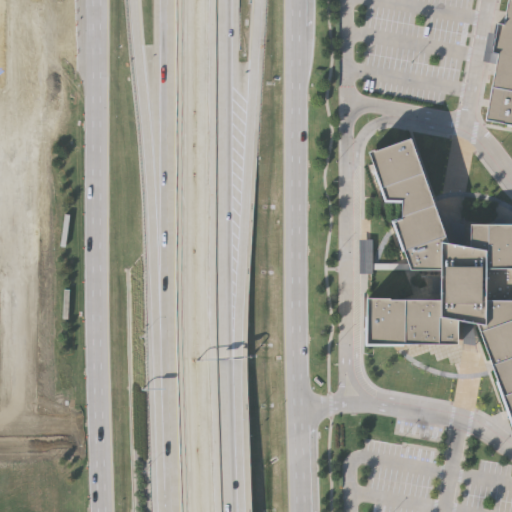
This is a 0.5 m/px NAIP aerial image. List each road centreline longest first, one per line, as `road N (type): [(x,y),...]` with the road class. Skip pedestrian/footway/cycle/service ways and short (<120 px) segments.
road 1 (secondary): [(97,0),(106,511)]
road 2 (secondary): [(300,511),(296,0)]
road 3 (motorway): [(229,369),(244,266),(261,0)]
road 4 (motorway): [(229,369),(229,0)]
road 5 (motorway): [(139,0),(166,347)]
road 6 (motorway): [(168,0),(166,347)]
road 7 (motorway): [(166,347),(170,511)]
road 8 (motorway): [(231,511),(229,369)]
